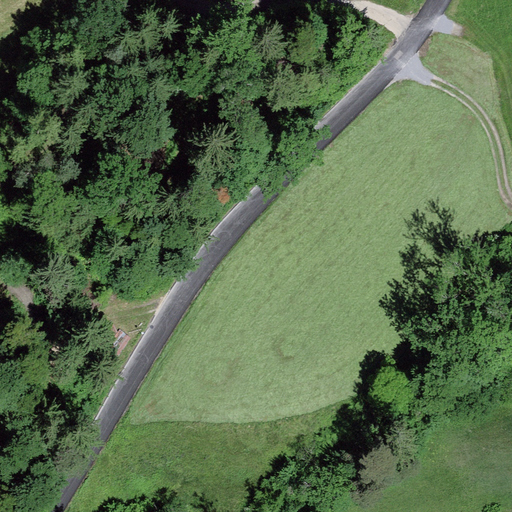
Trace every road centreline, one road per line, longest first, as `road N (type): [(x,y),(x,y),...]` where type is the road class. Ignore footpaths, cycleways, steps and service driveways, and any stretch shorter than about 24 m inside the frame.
road 1 (unclassified): [(57,511),(170,311),(254,206),(394,61),(436,0)]
road 2 (track): [(511,201),(480,111),(394,61)]
